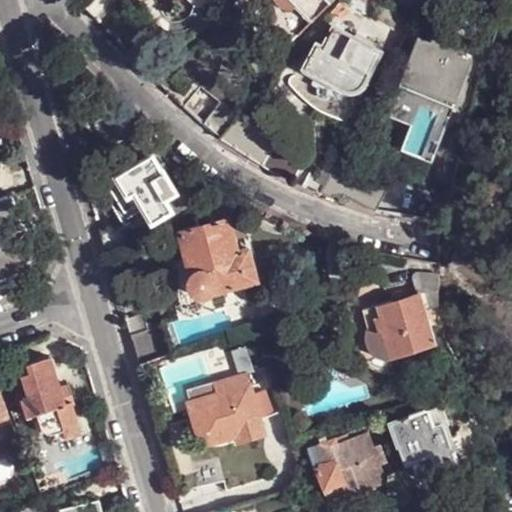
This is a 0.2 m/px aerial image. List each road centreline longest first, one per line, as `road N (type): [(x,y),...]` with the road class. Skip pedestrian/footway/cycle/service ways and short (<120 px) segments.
road 1 (residential): [(48,0),(162,114),(252,185),(340,224),(432,241)]
road 2 (residential): [(90,291),(2,0)]
road 3 (residential): [(157,511),(90,291)]
